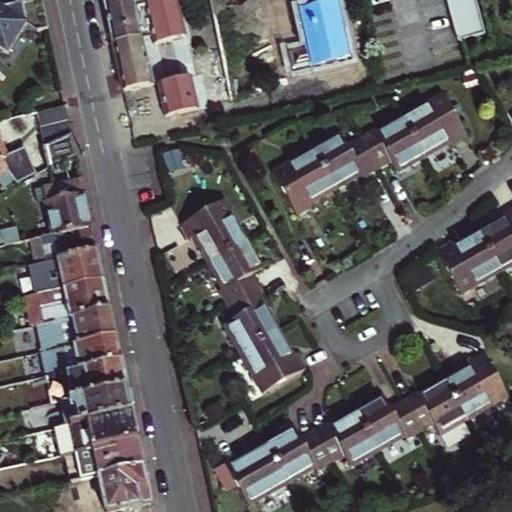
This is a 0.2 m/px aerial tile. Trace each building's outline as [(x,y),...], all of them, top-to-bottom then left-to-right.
[(25,23),(39,33),(49,30),(42,0),(0,0),(0,49),(5,53),(25,23)] [(104,0),(123,93),(154,87),(151,71),(147,72),(140,37),(152,35),(154,46),(185,40),(177,1),(159,5),(158,0),(104,0)] [(483,40),(473,0),(444,0),(455,46),(483,40)] [(158,85),(168,138),(197,132),(186,80),(158,85)] [(453,148),(467,140),(442,97),(403,119),(425,159),(451,144),(453,148)] [(43,141),(70,135),(64,107),(36,114),(43,141)] [(361,139),(379,171),(392,163),(399,175),(425,159),(403,119),(376,135),(375,131),(361,139)] [(379,171),(361,139),(348,147),(341,135),(313,151),(336,190),(363,175),(365,179),(379,171)] [(41,147),(46,170),(75,158),(70,136),(41,147)] [(0,186),(5,194),(16,186),(1,164),(7,160),(0,143),(0,186)] [(16,186),(36,175),(20,151),(7,160),(1,164),(16,186)] [(336,190),(313,151),(272,175),(297,218),(311,209),(309,206),(336,190)] [(90,230),(80,181),(42,189),(52,238),(90,230)] [(207,264),(247,241),(224,201),(182,226),(189,238),(192,237),(207,264)] [(505,219),(478,234),(500,273),(511,266),(511,210),(503,215),(505,219)] [(95,254),(90,230),(52,238),(29,243),(34,266),(95,254)] [(14,231),(0,234),(0,243),(3,249),(18,245),(14,231)] [(452,249),(450,246),(436,254),(460,296),(500,273),(478,234),(452,249)] [(247,241),(207,264),(224,293),(221,294),(229,307),(261,289),(254,276),(264,270),(247,241)] [(102,283),(95,254),(34,266),(31,267),(37,296),(102,283)] [(108,312),(102,283),(37,296),(43,326),(108,312)] [(261,289),(229,307),(236,320),(224,326),(241,355),(281,332),(265,304),(269,302),(261,289)] [(43,326),(49,353),(113,339),(108,312),(43,326)] [(264,396),(306,371),(299,358),(296,360),(281,332),(241,355),(264,396)] [(42,354),(47,379),(119,364),(113,339),(49,353),(42,354)] [(507,397),(484,355),(468,364),(470,367),(446,381),(468,420),(507,397)] [(119,364),(47,379),(53,406),(75,401),(124,391),(119,364)] [(422,432),(435,425),(441,435),(468,420),(446,381),(419,396),(417,393),(404,401),(422,432)] [(124,391),(75,401),(80,426),(129,415),(124,391)] [(404,401),(388,409),(382,398),(356,413),(378,452),(404,437),(406,441),(422,432),(404,401)] [(378,452),(356,413),(329,428),(327,425),(313,433),(335,472),(349,464),(351,467),(378,452)] [(65,429),(71,456),(135,442),(129,415),(80,426),(65,429)] [(313,433),(300,441),(293,430),(267,445),(289,485),(316,469),(321,479),(335,472),(313,433)] [(97,478),(141,468),(135,442),(71,456),(62,458),(68,484),(97,478)] [(289,485),(267,445),(241,460),(239,457),(224,465),(249,508),(289,485)] [(118,511),(149,506),(141,468),(97,478),(103,511),(118,511)]
